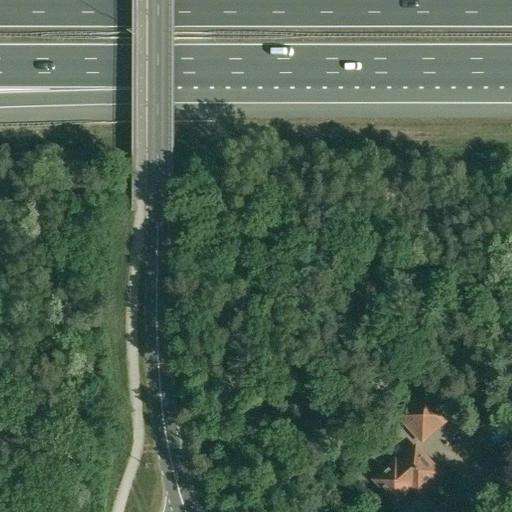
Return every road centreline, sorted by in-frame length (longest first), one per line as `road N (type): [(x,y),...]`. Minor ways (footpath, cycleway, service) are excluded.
road 1 (tertiary): [(184,511),(172,476),(155,328),(159,0)]
road 2 (motorway): [(511,6),(0,6)]
road 3 (motorway): [(131,64),(511,65)]
road 4 (motorway): [(0,87),(131,64)]
road 5 (motorway): [(0,64),(131,64)]
